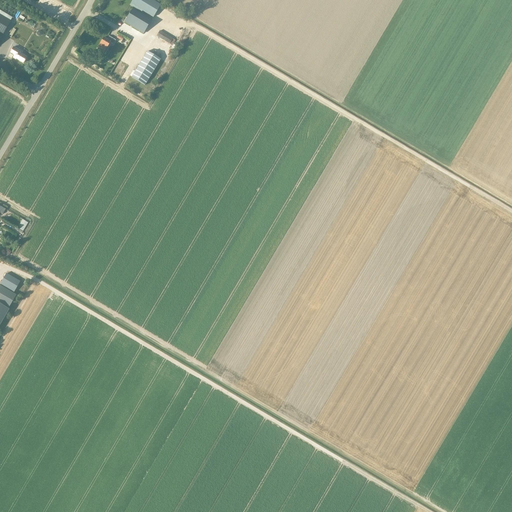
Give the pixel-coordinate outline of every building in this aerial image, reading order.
[(151,0),(132,0),(130,4),(152,18),(160,5),(151,0)] [(152,20),(133,8),(124,22),(143,34),(152,20)] [(0,38),(2,35),(11,21),(0,14),(0,38)] [(159,31),(156,36),(173,47),(177,42),(159,31)] [(100,44),(107,48),(110,42),(113,44),(115,40),(109,36),(107,40),(103,38),(100,44)] [(23,63),(26,57),(21,54),(22,52),(13,47),(10,53),(14,56),(13,57),(23,63)] [(145,85),(160,60),(147,51),(131,77),(145,85)] [(23,231),(28,223),(22,219),(17,228),(23,231)] [(20,281),(6,273),(0,283),(0,284),(14,292),(20,281)] [(16,295),(0,285),(0,303),(8,308),(16,295)] [(0,304),(0,324),(9,309),(0,304)]
